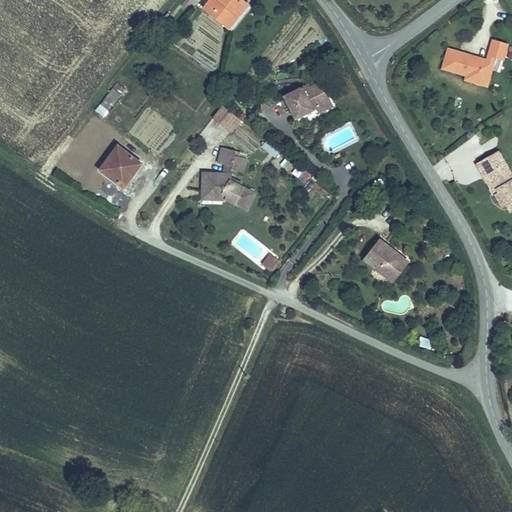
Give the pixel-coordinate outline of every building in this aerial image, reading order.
[(234,9),(240,0),(211,0),(206,7),(232,27),(241,15),(234,9)] [(253,1),(252,0),(240,0),(234,9),(241,15),(253,1)] [(469,55),(449,50),(443,68),(470,76),(473,82),(482,77),(489,79),(491,72),(496,57),(504,59),(507,45),(493,41),(487,61),(482,59),(477,60),(468,58),(469,55)] [(499,75),(504,59),(496,57),(491,72),(499,75)] [(482,77),(473,82),(487,86),(489,79),(482,77)] [(116,81),(95,110),(105,117),(125,88),(116,81)] [(319,112),(334,106),(323,82),(308,88),(305,83),(283,92),(294,117),(317,108),(319,112)] [(222,100),(213,112),(225,122),(235,110),(222,100)] [(230,126),(240,114),(235,110),(225,122),(230,126)] [(127,182),(144,158),(122,141),(105,164),(127,182)] [(275,157),(279,152),(266,143),(262,148),(275,157)] [(511,200),(511,183),(510,180),(511,178),(511,173),(499,149),(477,161),(484,175),(487,173),(495,188),(496,187),(498,190),(494,193),(502,206),(508,203),(511,200)] [(236,152),(218,151),(217,166),(227,167),(227,173),(207,171),(202,177),(201,199),(226,200),(249,213),(258,197),(239,186),(239,181),(244,181),(244,176),(248,176),(249,159),(237,159),(236,152)] [(284,157),(278,163),(285,169),(291,163),(284,157)] [(297,166),(292,175),(301,180),(306,171),(297,166)] [(487,173),(484,175),(490,186),(489,186),(493,193),(494,193),(498,190),(496,187),(495,188),(487,173)] [(378,177),(373,183),(382,189),(386,182),(378,177)] [(409,266),(383,242),(364,261),(391,286),(409,266)] [(269,254),(261,262),(268,270),(276,261),(269,254)] [(420,336),(418,347),(431,349),(432,338),(420,336)]
